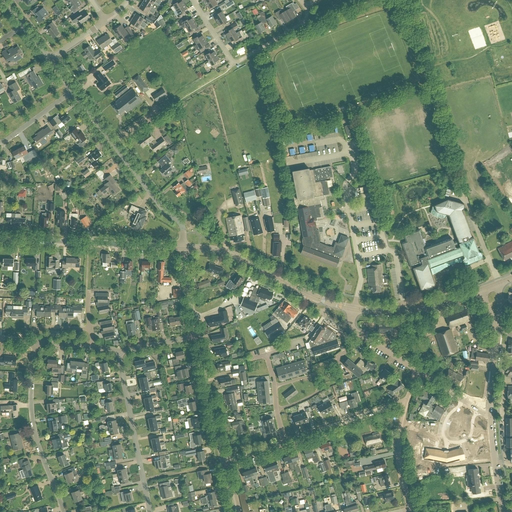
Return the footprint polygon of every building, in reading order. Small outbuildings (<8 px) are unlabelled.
[(72,7),(69,9),(71,12),(72,11),(74,13),(80,9),(78,7),(81,4),(78,0),(77,0),(71,5),(72,7)] [(142,4),(155,12),(156,10),(152,7),(153,4),(146,0),(145,0),(145,1),(144,0),(142,4)] [(175,0),(171,2),(176,10),(185,5),(182,1),(179,3),(177,0),(175,0)] [(214,0),(206,5),(209,9),(218,4),(216,2),(219,0),(214,0)] [(285,11),(290,20),(296,17),(293,11),(295,9),(292,3),(286,7),(288,10),(285,11)] [(149,11),(153,14),(155,12),(142,4),(140,7),(141,8),(140,9),(147,14),(149,11)] [(176,10),(181,18),(186,15),(184,11),(187,9),(185,5),(176,10)] [(52,8),(58,15),(61,13),(55,6),(52,8)] [(37,17),(36,18),(39,23),(45,19),(44,17),(49,14),(43,7),(40,10),(37,7),(32,11),(37,17)] [(217,22),(225,17),(221,9),(215,12),(217,16),(214,18),(217,22)] [(281,18),(284,23),(290,20),(285,11),(282,13),(281,10),(275,13),(278,19),(281,18)] [(79,20),(81,24),(90,18),(86,11),(80,16),(78,13),(71,18),(75,23),(79,20)] [(263,12),(260,14),(261,16),(264,22),(267,20),(271,27),(276,24),(272,16),(269,18),(267,16),(268,16),(263,12)] [(133,18),(146,26),(147,24),(143,21),(144,19),(137,14),(136,15),(135,15),(133,18)] [(182,20),(179,22),(183,29),(186,27),(195,22),(192,18),(189,20),(187,16),(181,20),(182,20)] [(261,22),(256,25),(258,29),(256,30),(259,34),(266,30),(262,23),(264,22),(261,16),(258,18),(261,22)] [(222,24),(225,28),(230,24),(225,17),(217,22),(219,26),(222,24)] [(140,26),(144,28),(146,26),(133,18),(131,21),(132,22),(131,23),(138,28),(140,26)] [(48,30),(51,34),(51,35),(53,38),(60,34),(57,30),(55,27),(56,26),(52,22),(47,26),(49,29),(48,30)] [(195,22),(186,27),(191,35),(196,32),(194,28),(197,26),(195,22)] [(225,34),(228,38),(236,33),(234,29),(238,26),(236,23),(226,29),(228,32),(225,34)] [(118,35),(121,39),(126,36),(128,38),(130,37),(133,35),(128,27),(125,30),(121,25),(116,28),(117,28),(114,30),(117,35),(118,35)] [(233,41),(236,44),(243,40),(242,37),(239,31),(236,33),(228,38),(230,43),(233,41)] [(192,37),(196,45),(205,39),(203,35),(199,37),(197,33),(192,37)] [(103,37),(97,41),(102,48),(109,44),(110,46),(112,45),(117,52),(122,49),(118,42),(115,44),(113,42),(108,34),(103,37)] [(196,45),(201,52),(207,49),(204,45),(208,43),(205,39),(196,45)] [(86,52),(82,55),(85,58),(88,56),(90,58),(89,59),(90,60),(93,60),(93,59),(95,58),(96,60),(103,55),(99,49),(94,52),(90,46),(84,50),(86,52)] [(6,50),(2,53),(8,63),(14,60),(15,62),(22,58),(19,54),(22,52),(18,47),(13,50),(12,48),(7,52),(6,50)] [(204,53),(208,61),(217,55),(215,51),(211,53),(209,50),(204,53)] [(208,61),(213,69),(218,65),(216,62),(219,60),(217,55),(208,61)] [(113,60),(103,67),(106,71),(116,64),(113,60)] [(31,86),(33,85),(35,89),(43,84),(40,78),(38,79),(34,71),(25,76),(31,86)] [(98,88),(100,90),(101,90),(102,91),(102,90),(104,91),(105,89),(106,88),(111,84),(106,76),(104,77),(101,73),(95,77),(98,82),(96,84),(99,87),(98,88)] [(149,89),(138,75),(133,79),(144,93),(149,89)] [(9,86),(12,91),(9,93),(14,103),(21,99),(17,91),(20,89),(16,83),(9,86)] [(115,94),(117,97),(128,88),(126,85),(115,94)] [(119,100),(116,102),(117,103),(113,106),(120,114),(125,110),(127,113),(142,101),(133,88),(119,99),(119,100)] [(158,102),(168,96),(165,90),(154,96),(158,102)] [(60,118),(57,115),(49,122),(53,127),(57,124),(58,125),(62,122),(64,124),(64,123),(65,123),(67,122),(67,121),(71,118),(69,116),(68,116),(66,113),(60,118)] [(355,127),(352,128),(352,125),(345,126),(347,136),(349,135),(350,138),(357,136),(355,127)] [(43,129),(37,134),(38,135),(33,139),(36,142),(37,143),(39,141),(43,145),(47,142),(45,139),(53,133),(48,127),(44,130),(43,129)] [(70,133),(75,140),(78,138),(81,142),(78,144),(80,147),(81,147),(85,144),(85,143),(84,141),(86,139),(84,136),(85,136),(82,132),(80,133),(76,128),(70,133)] [(138,141),(143,148),(151,141),(154,145),(151,147),(155,152),(166,143),(163,138),(157,143),(149,132),(138,141)] [(164,138),(170,145),(173,142),(168,135),(164,138)] [(24,146),(19,149),(25,162),(25,161),(26,162),(38,156),(38,155),(35,149),(28,153),(24,146)] [(19,149),(13,152),(16,159),(20,158),(22,163),(25,162),(19,149)] [(91,164),(93,167),(98,163),(96,160),(102,155),(101,154),(101,153),(101,152),(100,152),(98,150),(91,155),(88,157),(92,163),(91,164)] [(82,155),(74,160),(78,165),(85,159),(82,155)] [(169,173),(170,174),(170,172),(174,169),(169,163),(170,161),(165,155),(158,161),(164,167),(160,170),(165,176),(169,173)] [(293,175),(289,176),(290,179),(294,202),(295,209),(298,208),(321,204),(320,199),(322,198),(324,198),(323,195),(326,195),(329,194),(328,187),(326,178),(332,177),(330,166),(309,170),(309,168),(292,171),(293,175)] [(189,170),(183,174),(187,179),(192,175),(189,170)] [(110,175),(105,179),(108,182),(105,185),(106,186),(101,190),(104,194),(109,190),(112,195),(119,190),(113,183),(115,181),(110,175)] [(188,187),(189,187),(190,188),(193,186),(188,180),(185,182),(188,187)] [(179,183),(174,187),(177,191),(175,193),(178,196),(184,191),(186,192),(189,190),(183,182),(180,185),(179,183)] [(262,198),(264,207),(270,205),(268,197),(269,197),(267,186),(259,188),(255,189),(257,197),(261,196),(262,198)] [(237,206),(243,204),(239,189),(233,191),(237,206)] [(243,193),(245,202),(256,199),(254,190),(243,193)] [(353,195),(354,199),(354,200),(374,197),(373,192),(353,195)] [(413,268),(421,290),(432,289),(435,284),(432,275),(446,265),(454,262),(462,260),(464,265),(467,266),(483,258),(481,252),(479,251),(474,239),(475,238),(471,232),(462,210),(465,207),(464,204),(448,199),(432,207),(430,214),(434,216),(444,219),(447,215),(449,215),(458,241),(453,242),(452,239),(451,238),(449,239),(448,238),(430,245),(430,246),(426,247),(425,243),(426,243),(422,233),(421,234),(420,230),(419,230),(404,235),(404,236),(405,241),(402,243),(401,244),(404,251),(403,251),(406,260),(407,260),(411,268),(412,269),(413,268)] [(321,204),(298,208),(304,236),(302,239),(302,241),(302,244),(304,246),(301,254),(337,267),(339,260),(340,258),(340,256),(342,256),(349,238),(341,235),(338,243),(335,242),(333,247),(331,246),(330,247),(323,244),(323,245),(320,244),(320,243),(319,243),(320,240),(318,230),(317,230),(315,221),(317,221),(317,220),(317,218),(321,217),(319,208),(322,207),(321,204)] [(129,212),(135,214),(135,213),(137,214),(133,223),(132,227),(133,228),(134,229),(135,229),(136,229),(138,230),(139,226),(141,227),(146,216),(144,216),(146,212),(132,205),(129,212)] [(65,220),(65,212),(57,211),(57,219),(58,219),(57,227),(58,227),(59,227),(60,227),(61,227),(64,227),(64,220),(65,220)] [(12,226),(16,226),(16,213),(7,213),(6,222),(11,222),(11,223),(11,226),(12,226)] [(16,213),(16,226),(17,226),(17,225),(26,225),(26,219),(21,218),(21,214),(16,213)] [(41,226),(42,227),(44,227),(44,226),(48,226),(48,218),(51,218),(51,214),(42,213),(42,217),(41,217),(41,226)] [(74,228),(76,228),(77,227),(77,228),(78,219),(77,219),(78,214),(70,214),(69,219),(71,219),(71,227),(74,227),(74,228)] [(230,241),(233,240),(234,242),(244,240),(243,236),(244,236),(243,231),(244,231),(240,215),(226,218),(230,241)] [(85,217),(81,220),(83,222),(83,221),(87,227),(91,224),(88,219),(86,219),(85,217)] [(249,220),(253,235),(263,233),(259,217),(249,220)] [(264,219),(266,226),(267,232),(274,231),(272,218),(264,219)] [(278,236),(274,236),(274,242),(273,255),(279,256),(280,252),(281,252),(281,242),(277,242),(278,236)] [(511,241),(498,249),(504,260),(510,257),(511,260),(511,241)] [(103,266),(107,267),(108,262),(110,263),(110,258),(109,258),(110,254),(106,254),(106,253),(104,253),(104,254),(102,254),(102,258),(103,258),(103,262),(103,266)] [(46,270),(52,270),(52,269),(55,270),(55,268),(58,268),(58,262),(58,261),(52,260),(52,257),(51,257),(51,256),(49,256),(48,257),(47,257),(46,266),(47,266),(46,270)] [(63,268),(68,268),(68,266),(79,267),(80,259),(75,259),(75,258),(67,258),(67,261),(63,261),(63,268)] [(14,266),(16,266),(15,270),(19,271),(19,262),(16,262),(14,262),(14,259),(4,259),(3,266),(14,266)] [(27,259),(27,265),(33,266),(33,270),(37,271),(37,265),(35,265),(36,259),(27,259)] [(125,267),(125,270),(126,270),(126,272),(124,272),(124,277),(126,277),(126,275),(131,275),(132,270),(132,261),(131,261),(129,261),(126,261),(126,264),(125,264),(125,267)] [(141,267),(140,271),(144,271),(144,267),(150,268),(150,262),(142,261),(142,267),(141,267)] [(164,282),(171,282),(171,278),(163,278),(163,270),(164,270),(164,262),(158,262),(158,266),(158,270),(159,270),(159,277),(158,277),(158,282),(164,282)] [(207,271),(221,276),(223,269),(215,266),(215,265),(210,263),(207,271)] [(372,289),(372,292),(381,291),(381,287),(382,287),(382,283),(381,264),(371,265),(372,268),(367,269),(369,290),(372,289)] [(229,280),(226,284),(225,286),(230,289),(232,286),(235,288),(237,285),(239,286),(243,279),(237,275),(233,282),(229,280)] [(209,279),(197,284),(199,289),(211,284),(209,279)] [(243,298),(241,305),(255,311),(255,310),(256,308),(260,298),(261,299),(261,298),(265,300),(266,299),(271,300),(274,292),(268,290),(268,289),(261,286),(259,290),(254,288),(249,301),(243,298)] [(98,296),(98,302),(107,303),(109,302),(110,302),(110,300),(108,300),(108,297),(109,297),(109,293),(96,293),(96,296),(98,296)] [(276,310),(273,313),(286,324),(292,317),(293,318),(298,312),(291,307),(291,306),(287,303),(288,302),(285,300),(282,302),(278,306),(279,306),(276,310)] [(99,305),(100,313),(111,311),(111,309),(109,309),(108,306),(110,305),(109,302),(107,303),(98,302),(96,302),(96,305),(99,305)] [(41,316),(44,316),(44,307),(38,306),(38,304),(33,304),(33,311),(37,311),(36,317),(41,317),(41,316)] [(51,312),(55,312),(55,305),(50,305),(50,307),(44,307),(44,316),(51,316),(51,312)] [(59,316),(66,317),(66,308),(61,307),(61,305),(55,305),(55,312),(59,312),(59,316)] [(66,317),(73,317),(73,316),(75,316),(77,314),(77,313),(81,313),(81,305),(78,305),(78,306),(72,306),(72,308),(71,308),(71,306),(66,306),(66,308),(66,317)] [(6,314),(12,314),(12,317),(24,318),(24,315),(28,315),(28,309),(23,308),(23,310),(12,309),(12,308),(6,308),(6,314)] [(132,310),(134,321),(140,320),(138,308),(134,309),(134,310),(132,310)] [(445,315),(450,328),(470,321),(467,309),(460,312),(460,310),(445,315)] [(212,319),(208,319),(209,322),(208,323),(209,325),(210,327),(216,326),(216,327),(219,325),(221,325),(221,323),(228,322),(226,310),(220,312),(221,316),(214,317),(212,318),(212,319)] [(303,326),(307,329),(309,325),(312,321),(308,318),(304,316),(302,319),(300,321),(298,324),(302,327),(303,326)] [(152,329),(152,331),(159,329),(158,322),(159,322),(158,319),(151,320),(151,317),(145,318),(147,326),(148,326),(148,329),(150,330),(152,329)] [(173,318),(173,317),(169,318),(170,326),(181,324),(180,317),(173,318)] [(103,325),(104,331),(114,329),(115,329),(115,326),(112,327),(112,323),(113,323),(112,320),(99,322),(100,326),(103,325)] [(279,321),(265,330),(270,338),(284,330),(279,321)] [(136,329),(135,323),(127,324),(129,336),(136,335),(135,329),(136,329)] [(388,334),(388,339),(391,339),(391,333),(394,333),(394,323),(376,323),(375,334),(388,334)] [(312,347),(315,357),(315,355),(339,347),(340,349),(337,339),(336,339),(335,336),(336,335),(333,333),(333,332),(327,328),(327,326),(325,325),(324,326),(323,328),(320,326),(318,330),(317,329),(308,343),(310,348),(312,347)] [(211,336),(213,343),(220,341),(220,339),(228,337),(226,328),(221,329),(222,335),(219,335),(219,334),(211,336)] [(104,334),(105,340),(115,338),(114,332),(115,332),(114,329),(104,331),(101,331),(102,334),(104,334)] [(435,334),(443,356),(458,351),(450,329),(435,334)] [(214,349),(215,356),(220,355),(220,357),(227,356),(226,348),(222,349),(221,348),(214,349)] [(476,360),(487,361),(488,354),(477,352),(477,349),(472,348),(471,359),(476,360)] [(184,357),(183,351),(175,353),(176,358),(171,360),(173,365),(180,364),(178,359),(184,357)] [(0,365),(4,366),(4,364),(16,365),(16,357),(5,356),(4,359),(0,358),(0,365)] [(144,359),(135,362),(136,368),(143,366),(144,370),(156,368),(155,362),(145,364),(144,359)] [(343,364),(358,377),(362,372),(363,373),(367,368),(374,371),(377,366),(367,361),(366,364),(360,359),(355,365),(348,359),(343,364)] [(52,372),(60,373),(61,365),(57,365),(57,361),(48,360),(48,366),(48,368),(53,368),(52,372)] [(72,368),(77,369),(78,361),(71,361),(71,363),(68,363),(67,363),(67,367),(66,372),(72,373),(72,368)] [(78,361),(77,369),(82,369),(81,374),(81,377),(86,377),(87,374),(87,369),(84,369),(85,362),(78,361)] [(217,364),(218,370),(225,369),(225,370),(230,369),(229,366),(231,366),(230,361),(220,363),(220,364),(217,364)] [(306,371),(303,361),(296,363),(299,373),(306,371)] [(96,363),(96,367),(101,366),(102,371),(108,370),(107,362),(101,363),(101,362),(96,363)] [(299,373),(296,363),(290,365),(293,375),(299,373)] [(177,375),(178,378),(183,377),(189,376),(187,368),(182,369),(181,365),(175,367),(176,375),(177,375)] [(293,375),(290,365),(283,367),(286,377),(293,375)] [(286,377),(283,367),(276,369),(279,379),(286,377)] [(487,368),(478,369),(479,376),(482,376),(481,374),(487,373),(487,376),(488,376),(487,368)] [(387,376),(390,373),(385,369),(379,377),(384,381),(388,376),(387,376)] [(452,382),(460,386),(461,383),(461,382),(462,380),(463,380),(464,377),(457,373),(457,374),(448,369),(445,376),(452,380),(452,382)] [(139,378),(140,385),(152,382),(152,381),(148,382),(147,378),(151,377),(150,372),(144,373),(145,377),(139,378)] [(8,379),(10,379),(10,384),(5,384),(5,390),(10,391),(17,391),(18,380),(14,379),(14,376),(15,374),(8,373),(8,376),(8,379)] [(363,377),(365,383),(372,381),(370,375),(363,377)] [(230,377),(220,379),(221,386),(236,383),(235,379),(231,380),(230,377)] [(393,385),(388,389),(392,395),(398,391),(403,386),(399,381),(398,381),(396,379),(391,383),(393,385)] [(99,389),(105,388),(106,391),(112,390),(111,383),(106,384),(105,381),(97,382),(99,389)] [(257,382),(258,389),(268,388),(267,381),(257,382)] [(47,385),(46,394),(52,394),(53,387),(58,388),(58,382),(51,382),(51,385),(47,385)] [(140,385),(142,391),(149,389),(148,384),(153,383),(152,382),(140,385)] [(187,383),(182,384),(183,389),(185,388),(187,394),(193,393),(191,385),(188,385),(187,383)] [(290,400),(300,392),(297,388),(287,396),(290,400)] [(349,401),(340,403),(342,409),(346,408),(346,405),(350,404),(351,407),(357,406),(356,402),(360,401),(357,392),(351,394),(353,399),(349,400),(349,401)] [(424,403),(418,413),(425,417),(427,414),(438,421),(444,410),(441,409),(436,405),(435,407),(434,409),(431,408),(432,406),(431,405),(433,401),(435,397),(428,394),(428,395),(425,393),(423,392),(420,397),(425,400),(423,403),(424,403)] [(229,404),(230,410),(238,409),(236,403),(234,393),(232,393),(224,395),(225,398),(227,405),(229,404)] [(144,398),(145,405),(157,402),(157,401),(153,402),(152,398),(156,398),(156,395),(151,396),(152,397),(144,398)] [(269,395),(259,396),(259,403),(270,402),(269,395)] [(102,407),(107,406),(108,412),(114,410),(112,401),(108,402),(108,398),(101,400),(102,407)] [(189,405),(191,411),(196,410),(195,401),(189,403),(188,398),(181,400),(182,406),(189,405)] [(48,412),(54,412),(54,408),(60,408),(59,406),(59,402),(59,400),(59,399),(53,399),(53,403),(47,404),(47,405),(47,408),(48,408),(48,412)] [(329,400),(324,403),(329,413),(334,410),(329,400)] [(145,405),(147,411),(154,409),(153,404),(158,404),(157,402),(145,405)] [(324,403),(318,406),(323,416),(329,413),(324,403)] [(9,406),(1,406),(1,412),(10,412),(10,417),(18,417),(17,408),(18,408),(18,405),(9,405),(9,406)] [(309,422),(305,412),(299,414),(303,424),(309,422)] [(303,424),(299,414),(293,416),(297,426),(303,424)] [(264,427),(274,424),(272,418),(267,420),(265,415),(261,416),(264,427)] [(49,421),(50,430),(58,429),(57,429),(62,428),(61,423),(67,422),(66,416),(64,416),(58,417),(59,420),(49,421)] [(148,419),(150,425),(162,423),(161,422),(157,423),(156,419),(161,418),(160,416),(156,417),(148,419)] [(188,423),(185,424),(186,429),(199,426),(197,418),(192,419),(192,418),(187,419),(188,423)] [(100,430),(106,429),(117,426),(116,420),(108,421),(109,425),(105,426),(103,425),(100,425),(99,427),(100,430)] [(236,422),(232,423),(233,428),(237,427),(238,434),(245,433),(242,420),(236,422)] [(453,425),(454,431),(470,427),(469,422),(453,425)] [(150,425),(151,431),(158,430),(158,425),(162,424),(162,423),(150,425)] [(276,430),(274,424),(264,427),(265,433),(263,433),(264,439),(271,437),(270,432),(276,430)] [(110,430),(110,434),(118,433),(117,426),(106,429),(106,430),(110,430)] [(70,431),(64,433),(58,434),(59,438),(53,440),(55,448),(61,446),(62,448),(68,446),(67,443),(72,442),(70,431)] [(200,434),(195,435),(195,432),(189,433),(190,439),(191,442),(190,442),(191,447),(196,446),(196,444),(202,443),(200,434)] [(372,434),(373,435),(364,437),(366,446),(381,442),(379,432),(372,434)] [(23,448),(20,433),(10,435),(14,450),(23,448)] [(151,439),(153,445),(165,443),(165,442),(160,443),(159,439),(164,438),(163,436),(159,437),(159,438),(151,439)] [(101,444),(101,449),(108,448),(108,446),(113,445),(112,439),(105,440),(105,443),(101,444)] [(329,442),(320,445),(322,451),(328,449),(330,453),(333,451),(331,446),(330,446),(329,442)] [(153,445),(154,452),(162,450),(161,445),(165,444),(165,443),(153,445)] [(108,450),(109,453),(122,451),(121,444),(113,446),(113,449),(108,450)] [(197,454),(198,459),(204,458),(203,449),(197,450),(197,448),(185,450),(186,456),(197,454)] [(304,451),(306,457),(307,460),(313,458),(314,463),(320,461),(317,452),(313,454),(311,448),(304,451)] [(64,463),(65,467),(70,465),(68,461),(67,462),(65,457),(69,455),(67,450),(62,452),(63,455),(58,457),(61,464),(64,463)] [(425,455),(424,459),(428,460),(429,459),(440,461),(439,462),(446,463),(451,462),(451,461),(460,459),(457,450),(446,453),(430,450),(429,456),(425,455)] [(111,456),(112,460),(116,459),(123,457),(122,451),(109,453),(110,456),(111,456)] [(295,470),(296,473),(300,472),(296,460),(299,459),(297,453),(290,456),(295,470)] [(154,461),(156,469),(162,467),(162,468),(167,467),(165,456),(160,457),(160,459),(154,461)] [(292,471),(295,470),(290,456),(283,458),(285,464),(289,463),(292,471)] [(30,468),(31,468),(28,460),(25,461),(24,458),(18,460),(21,468),(22,467),(23,470),(20,471),(22,478),(26,477),(33,475),(30,468)] [(378,461),(374,462),(375,465),(364,467),(365,471),(376,469),(386,466),(384,460),(379,461),(378,461)] [(270,463),(274,477),(278,475),(277,471),(280,470),(276,461),(270,463)] [(267,474),(270,483),(276,481),(274,477),(270,463),(263,465),(266,474),(267,474)] [(77,475),(76,475),(75,473),(76,472),(74,467),(68,470),(69,473),(65,475),(68,483),(74,481),(74,482),(79,480),(77,475)] [(112,474),(113,478),(127,475),(126,468),(117,470),(118,473),(112,474)] [(249,470),(254,484),(257,483),(255,478),(256,478),(255,475),(258,474),(256,468),(249,470)] [(469,475),(466,475),(468,487),(472,487),(473,494),(480,493),(477,468),(469,469),(469,475)] [(249,480),(251,485),(254,484),(249,470),(242,473),(244,478),(247,477),(248,481),(249,480)] [(210,473),(205,474),(204,471),(199,473),(200,478),(204,477),(205,483),(212,482),(210,473)] [(127,475),(113,478),(114,481),(116,481),(117,485),(121,484),(121,483),(128,481),(127,475)] [(378,476),(372,477),(374,483),(377,482),(376,480),(380,479),(381,486),(390,484),(388,475),(384,476),(383,475),(378,476)] [(164,486),(160,487),(162,498),(169,497),(170,497),(173,496),(171,486),(170,486),(169,482),(164,483),(164,486)] [(38,485),(30,488),(35,501),(42,498),(40,492),(40,491),(38,485)] [(77,491),(71,493),(75,502),(82,499),(80,492),(84,491),(82,486),(76,488),(77,491)] [(131,492),(126,493),(126,491),(121,492),(122,499),(123,502),(126,502),(133,500),(131,492)] [(202,501),(216,498),(214,491),(208,493),(209,496),(201,498),(202,501)] [(394,499),(393,492),(384,494),(384,493),(379,494),(380,498),(385,497),(386,502),(390,500),(394,499)] [(327,504),(329,511),(336,511),(334,511),(333,508),(332,509),(331,504),(330,504),(330,501),(329,497),(327,498),(328,502),(328,504),(327,504)] [(210,503),(211,507),(217,505),(216,498),(202,501),(202,505),(210,503)] [(351,498),(348,499),(351,511),(353,511),(359,510),(357,504),(356,501),(352,503),(351,498)]
